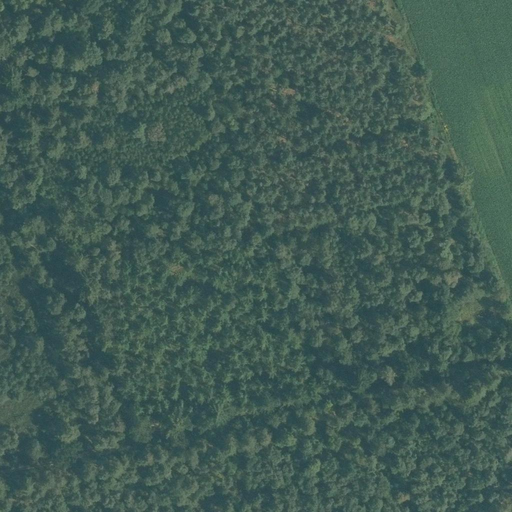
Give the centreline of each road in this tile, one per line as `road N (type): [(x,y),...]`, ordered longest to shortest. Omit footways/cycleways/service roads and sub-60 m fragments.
road 1 (track): [(511,351),(0,471)]
road 2 (track): [(180,0),(315,396)]
